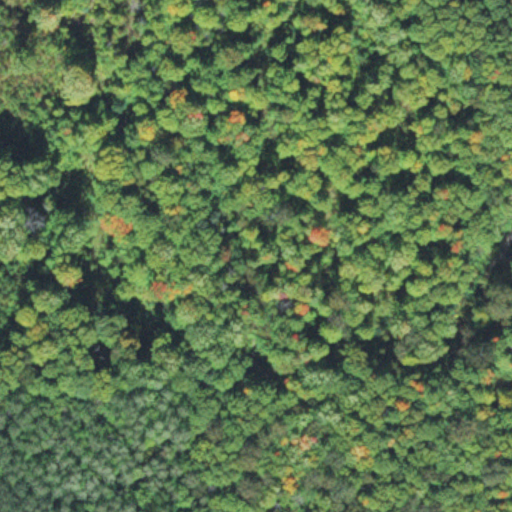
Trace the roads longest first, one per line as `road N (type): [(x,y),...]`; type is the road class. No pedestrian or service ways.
road 1 (track): [(9,511),(93,492),(180,414),(268,376)]
road 2 (residential): [(511,374),(428,359),(268,376)]
